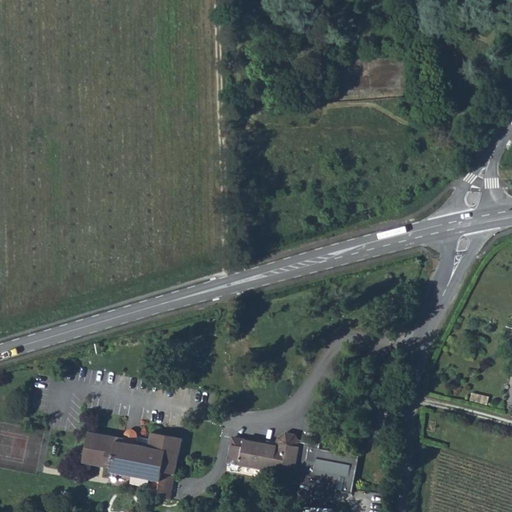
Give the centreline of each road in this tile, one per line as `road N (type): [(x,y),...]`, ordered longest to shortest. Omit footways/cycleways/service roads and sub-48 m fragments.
road 1 (secondary): [(0,351),(447,228)]
road 2 (unclassified): [(400,511),(411,400),(439,300)]
